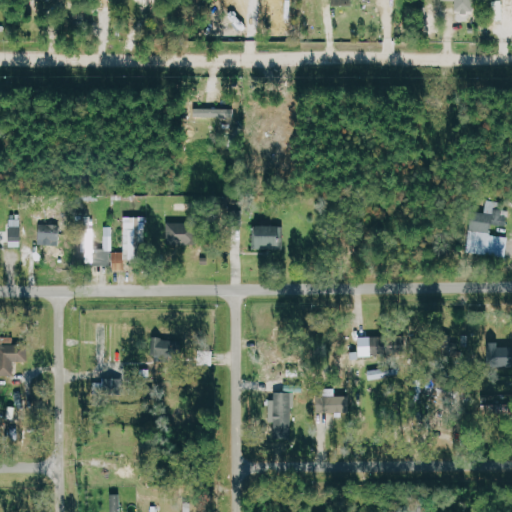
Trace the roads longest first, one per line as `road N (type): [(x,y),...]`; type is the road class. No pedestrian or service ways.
road 1 (residential): [(0,291),(511,287)]
road 2 (residential): [(0,57),(511,59)]
road 3 (residential): [(238,467),(511,465)]
road 4 (residential): [(238,511),(235,289)]
road 5 (residential): [(59,511),(57,291)]
